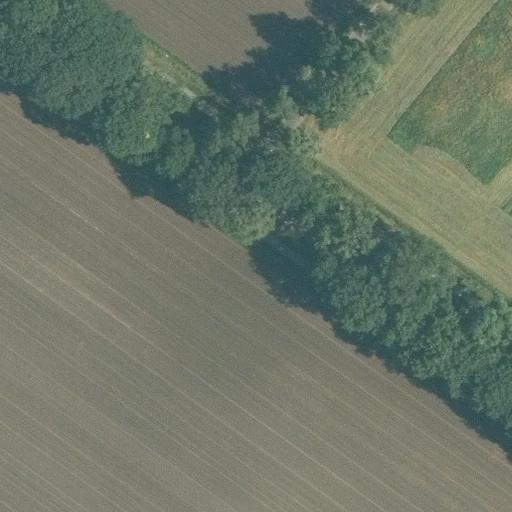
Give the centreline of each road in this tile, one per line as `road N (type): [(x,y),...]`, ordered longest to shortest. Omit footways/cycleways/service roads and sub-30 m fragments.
road 1 (secondary): [(511,366),(243,171)]
road 2 (secondary): [(243,171),(3,0)]
road 3 (unclassified): [(262,145),(377,0)]
